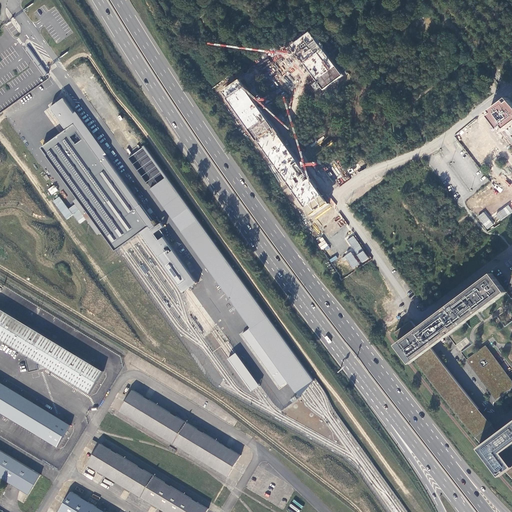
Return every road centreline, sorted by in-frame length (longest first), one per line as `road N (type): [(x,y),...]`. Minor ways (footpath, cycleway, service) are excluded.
road 1 (track): [(422,511),(89,57),(60,67)]
road 2 (trunk): [(450,465),(268,227),(118,0)]
road 3 (track): [(0,266),(222,404),(358,511)]
road 4 (trunk): [(100,0),(335,343)]
road 5 (track): [(0,138),(71,238),(172,356)]
road 6 (trunk): [(335,343),(465,511)]
road 7 (trunk): [(335,343),(444,511)]
road 8 (track): [(511,491),(395,345)]
road 9 (residential): [(476,112),(427,148),(331,194)]
road 10 (residential): [(331,194),(419,319)]
road 11 (residential): [(499,425),(419,319)]
road 12 (residential): [(280,123),(252,79),(287,54),(304,76)]
